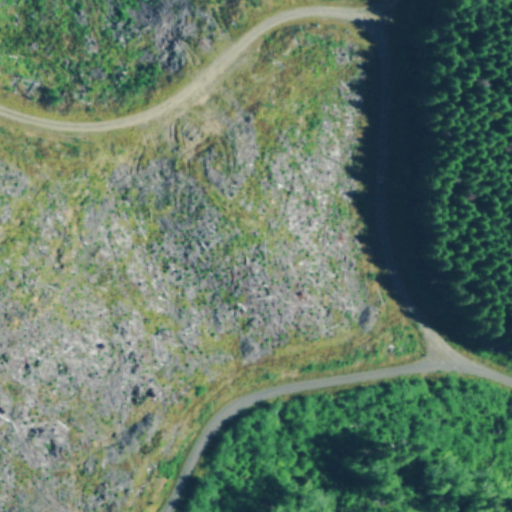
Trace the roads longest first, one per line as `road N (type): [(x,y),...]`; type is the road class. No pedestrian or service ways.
road 1 (track): [(450,362),(406,298),(394,257),(386,177),(398,54),(374,23),(303,10),(266,22),(172,123),(98,140),(0,107)]
road 2 (track): [(175,511),(222,423),(274,392),(450,362),(511,384)]
